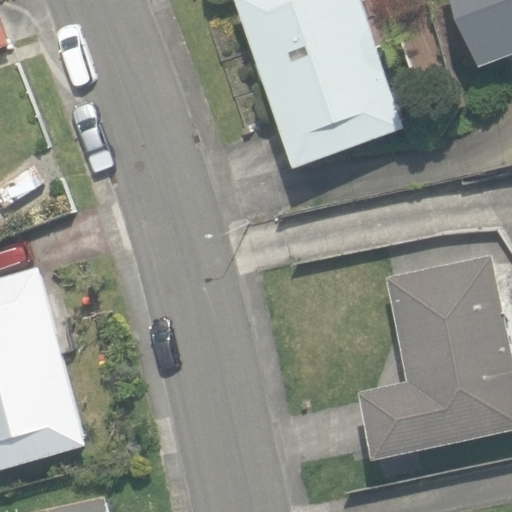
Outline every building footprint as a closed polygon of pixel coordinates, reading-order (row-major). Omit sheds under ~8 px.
[(249,0),(311,165),(416,126),(369,0),(249,0)] [(511,58),(511,0),(469,0),(493,65),(511,58)] [(0,46),(13,41),(0,6),(0,46)] [(373,388),(388,456),(511,429),(511,318),(498,254),(398,276),(420,378),(373,388)] [(0,278),(0,470),(99,442),(49,265),(0,278)] [(31,511),(117,511),(114,494),(31,511)]
